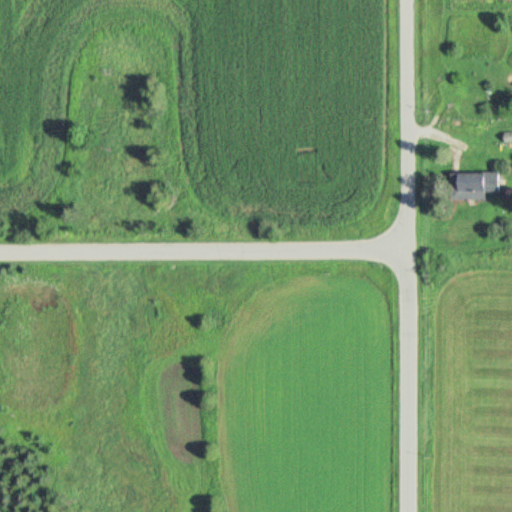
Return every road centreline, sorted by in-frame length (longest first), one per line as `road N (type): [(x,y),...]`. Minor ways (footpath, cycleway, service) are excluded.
road 1 (tertiary): [(415,511),(413,0)]
road 2 (residential): [(415,251),(0,252)]
